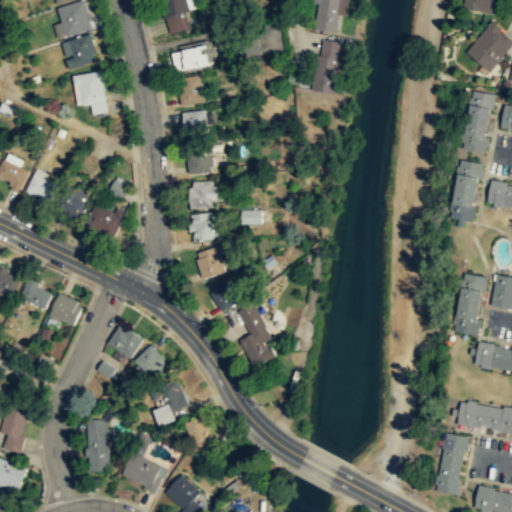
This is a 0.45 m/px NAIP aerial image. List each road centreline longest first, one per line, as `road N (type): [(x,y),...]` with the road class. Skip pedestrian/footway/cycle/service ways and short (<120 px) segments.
road 1 (track): [(384,501),(398,385),(400,167),(428,0)]
road 2 (tertiary): [(292,452),(244,411),(198,340),(156,299),(0,222)]
road 3 (residential): [(119,279),(59,407),(54,463),(65,511)]
road 4 (residential): [(121,0),(150,131),(153,243)]
